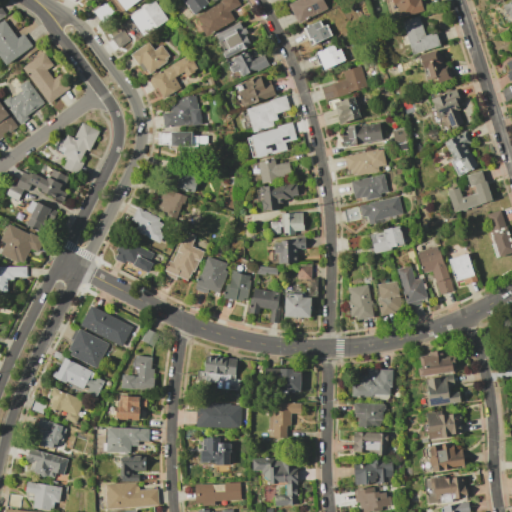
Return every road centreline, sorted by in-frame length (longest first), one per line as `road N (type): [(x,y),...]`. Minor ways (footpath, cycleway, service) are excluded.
road 1 (residential): [(262,0),(314,121),(330,202),(331,511)]
road 2 (tertiary): [(0,458),(23,383),(139,139),(131,94),(77,24),(50,12)]
road 3 (tertiary): [(79,269),(221,334),(294,348),(412,336),(511,292)]
road 4 (tertiary): [(50,12),(56,34),(113,110),(117,141),(0,377)]
road 5 (residential): [(468,316),(493,405),(500,511)]
road 6 (residential): [(185,320),(173,428),(175,511)]
road 7 (residential): [(459,0),(511,163)]
road 8 (residential): [(0,167),(100,91)]
